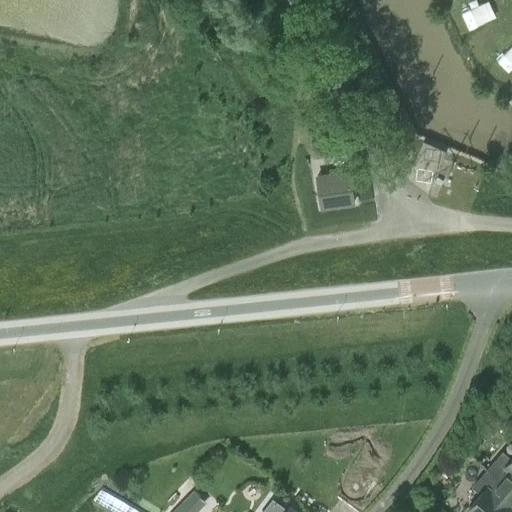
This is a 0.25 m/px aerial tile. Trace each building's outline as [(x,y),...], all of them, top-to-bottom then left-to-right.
[(479,43),(511,38),(511,17),(511,16),(476,20),(479,43)] [(349,171),(317,176),(322,207),(354,203),(349,171)] [(511,391),(506,386),(497,396),(510,408),(511,405),(511,391)] [(511,415),(501,407),(495,414),(510,428),(511,426),(511,415)] [(488,470),(510,489),(511,487),(511,458),(511,460),(502,453),(488,470)] [(511,511),(511,508),(502,499),(510,489),(488,470),(473,487),(481,494),(468,510),(470,511),(511,511)] [(430,496),(438,487),(428,478),(420,487),(430,496)] [(189,495),(172,511),(196,511),(202,507),(189,495)] [(272,499),(262,511),(297,511),(290,506),(287,510),(272,499)]
